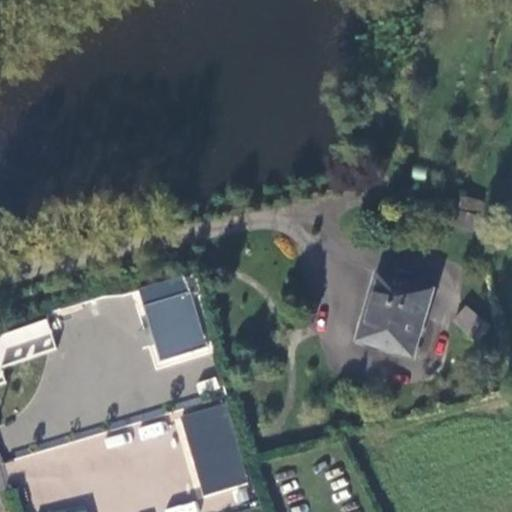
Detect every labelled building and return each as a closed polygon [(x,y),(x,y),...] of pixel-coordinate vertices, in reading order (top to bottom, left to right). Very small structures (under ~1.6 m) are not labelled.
[(495,204),(463,196),(461,205),(492,213),(495,204)] [(491,221),(457,212),(453,227),(487,235),(491,221)] [(439,291),(378,272),(356,344),(417,363),(439,291)] [(196,296),(154,309),(169,364),(211,351),(196,296)] [(480,342),(491,326),(467,308),(456,322),(480,342)] [(169,364),(154,309),(149,310),(164,365),(169,364)] [(46,318),(0,333),(0,382),(5,381),(1,368),(57,348),(46,318)] [(182,412),(196,494),(244,486),(230,404),(182,412)] [(197,511),(194,501),(164,510),(164,511),(197,511)]
